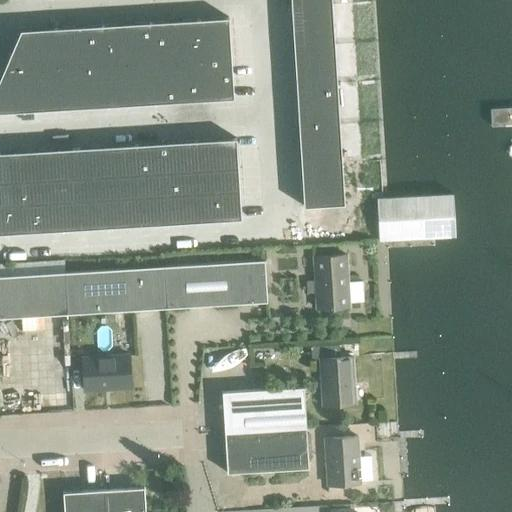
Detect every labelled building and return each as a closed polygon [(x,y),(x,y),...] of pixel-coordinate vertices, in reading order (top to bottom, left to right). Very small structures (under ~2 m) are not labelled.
[(330,0),(290,0),(303,206),(343,204),(330,0)] [(20,31),(0,77),(0,111),(233,98),(228,18),(20,31)] [(235,138),(0,152),(0,233),(240,219),(235,138)] [(313,256),(316,308),(349,306),(346,255),(313,256)] [(264,259),(164,265),(167,307),(266,301),(264,259)] [(164,265),(64,272),(67,313),(167,307),(164,265)] [(64,272),(0,275),(0,317),(67,313),(64,272)] [(81,358),(83,390),(131,387),(128,355),(81,358)] [(319,358),(322,405),(354,403),(352,356),(319,358)] [(221,391),(223,432),(305,427),(303,387),(221,391)] [(305,427),(223,432),(226,473),(307,468),(305,427)] [(324,438),(326,485),(359,483),(356,436),(324,438)] [(145,511),(144,486),(103,489),(104,511),(145,511)] [(62,491),(63,511),(104,511),(103,489),(62,491)] [(392,511),(393,503),(383,504),(382,511),(392,511)]
